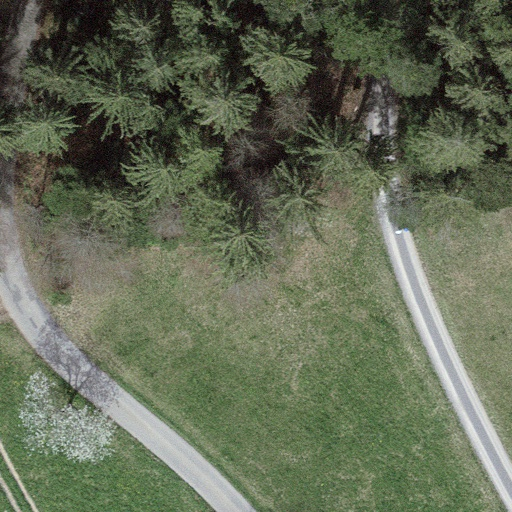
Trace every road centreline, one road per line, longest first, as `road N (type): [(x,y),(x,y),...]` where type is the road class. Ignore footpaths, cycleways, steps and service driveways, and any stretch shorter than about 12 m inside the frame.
road 1 (track): [(511,494),(402,279),(381,172),(383,74),(398,0)]
road 2 (unclassified): [(241,511),(38,332),(18,308),(0,261)]
road 3 (unclassified): [(0,143),(27,0)]
